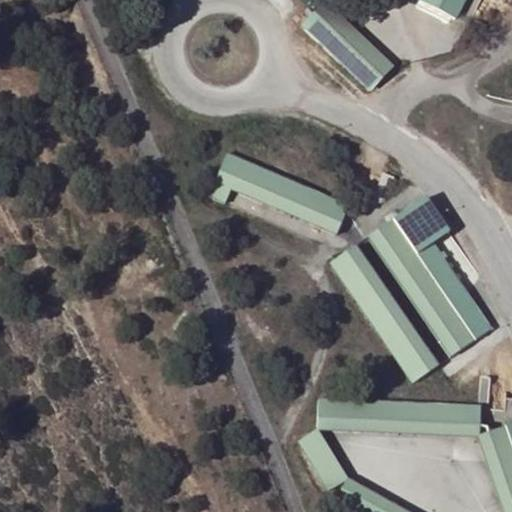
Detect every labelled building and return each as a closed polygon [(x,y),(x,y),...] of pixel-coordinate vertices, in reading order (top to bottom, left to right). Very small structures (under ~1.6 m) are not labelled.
[(326,0),(302,25),(369,92),(394,67),(327,0),(326,0)] [(227,206),(233,193),(237,181),(340,224),(348,205),(228,154),(208,199),(227,206)] [(237,181),(233,193),(336,236),(340,224),(237,181)] [(394,222),(379,233),(462,350),(491,330),(447,264),(431,275),(394,222)] [(462,350),(379,233),(369,240),(452,359),(462,350)] [(357,249),(348,256),(430,373),(440,367),(357,249)] [(430,373),(348,256),(330,268),(413,385),(430,373)] [(320,400),(319,419),(480,426),(481,408),(320,400)] [(480,426),(319,419),(319,432),(479,439),(480,426)] [(511,429),(490,437),(511,499),(511,429)] [(511,511),(511,499),(490,437),(478,442),(502,511),(511,511)] [(404,511),(347,480),(341,492),(377,511),(404,511)] [(377,511),(341,492),(332,508),(339,511),(377,511)]
